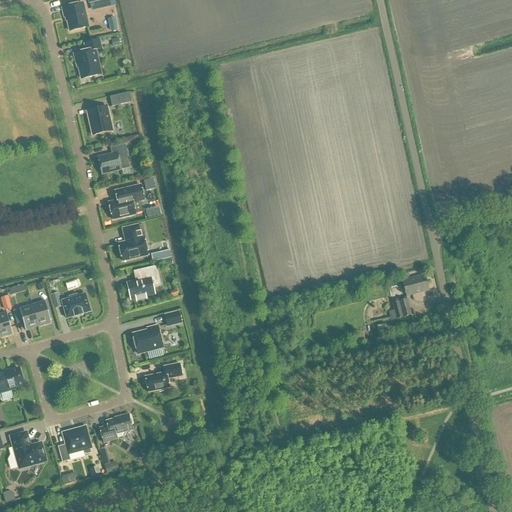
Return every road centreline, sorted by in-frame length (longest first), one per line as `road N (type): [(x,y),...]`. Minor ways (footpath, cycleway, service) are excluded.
road 1 (unclassified): [(492,511),(379,0)]
road 2 (residential): [(27,1),(43,18),(112,304),(110,330)]
road 3 (residential): [(110,330),(126,399),(47,421),(29,350)]
